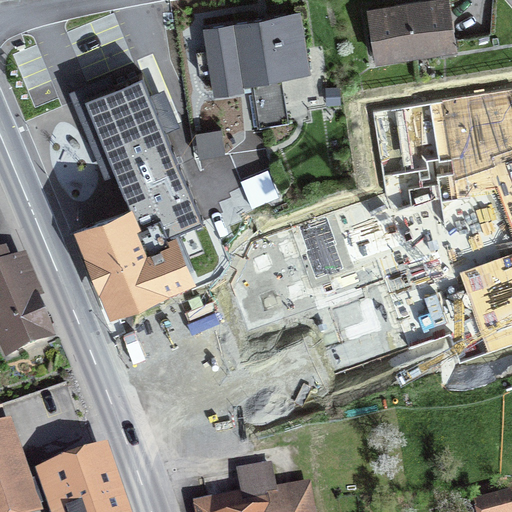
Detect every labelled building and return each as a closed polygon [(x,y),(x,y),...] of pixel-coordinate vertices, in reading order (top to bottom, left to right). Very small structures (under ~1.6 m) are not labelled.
[(454,0),(430,0),(410,3),(417,54),(462,47),(454,0)] [(378,60),(417,54),(410,3),(370,9),(378,60)] [(302,14),(208,27),(217,92),(254,87),(259,125),(287,121),(279,66),(308,62),(302,14)] [(140,73),(84,95),(97,125),(133,214),(145,245),(175,232),(201,222),(140,73)] [(224,129),(192,131),(193,156),(225,154),(224,129)] [(267,170),(240,180),(251,208),(278,197),(267,170)] [(359,205),(282,229),(331,378),(408,353),(359,205)] [(145,245),(133,214),(76,237),(110,321),(197,286),(175,232),(145,245)] [(0,329),(9,353),(47,337),(17,264),(9,267),(4,255),(0,256),(0,329)] [(214,306),(152,329),(192,437),(277,406),(262,365),(239,374),(214,306)] [(0,511),(24,511),(38,508),(9,423),(0,425),(0,511)] [(57,511),(66,511),(112,497),(99,458),(45,476),(57,511)] [(313,511),(310,487),(274,493),(269,464),(237,470),(242,498),(196,506),(196,511),(313,511)] [(511,511),(511,496),(511,491),(477,499),(480,511),(511,511)] [(117,511),(112,497),(66,511),(117,511)]
